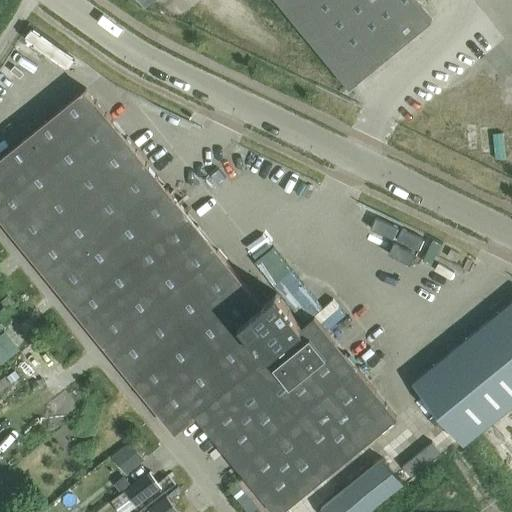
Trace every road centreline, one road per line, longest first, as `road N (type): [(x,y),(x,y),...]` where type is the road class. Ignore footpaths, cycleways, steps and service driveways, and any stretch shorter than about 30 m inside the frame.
road 1 (unclassified): [(60,0),(142,57),(511,235)]
road 2 (unclassified): [(226,511),(0,233)]
